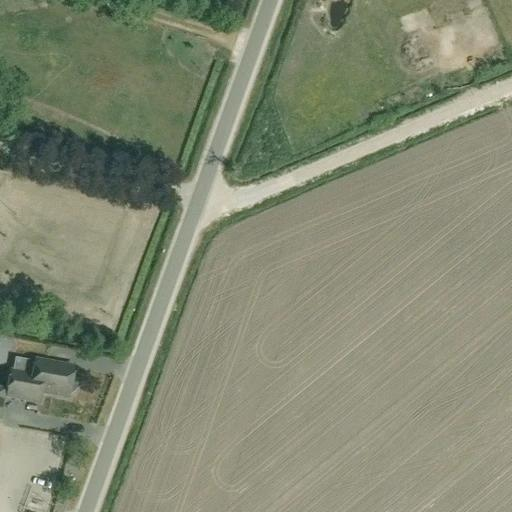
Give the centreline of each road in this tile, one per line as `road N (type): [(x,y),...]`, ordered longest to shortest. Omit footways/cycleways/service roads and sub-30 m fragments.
road 1 (unclassified): [(193,217),(511,85)]
road 2 (unclassified): [(86,511),(193,217)]
road 3 (unclassified): [(193,217),(271,0)]
